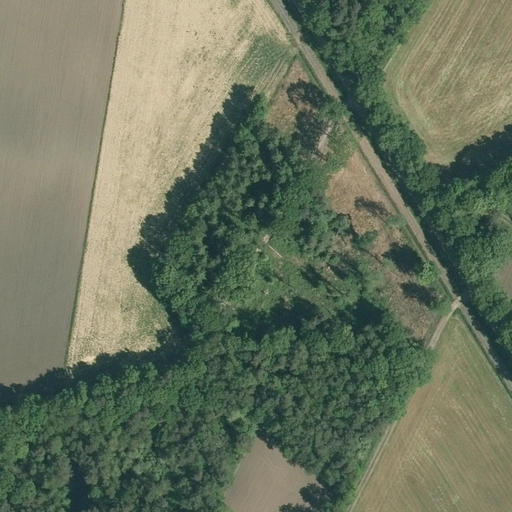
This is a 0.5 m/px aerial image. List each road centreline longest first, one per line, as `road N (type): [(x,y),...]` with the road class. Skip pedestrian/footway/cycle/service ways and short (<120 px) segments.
road 1 (track): [(511,358),(295,0)]
road 2 (track): [(470,288),(449,308),(337,511)]
